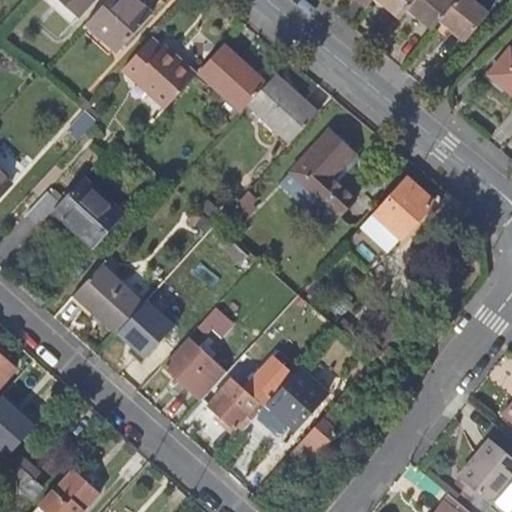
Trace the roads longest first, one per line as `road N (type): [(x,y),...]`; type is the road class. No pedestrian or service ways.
road 1 (residential): [(265,0),(511,211)]
road 2 (unclassified): [(236,511),(0,301)]
road 3 (residential): [(511,302),(341,511)]
